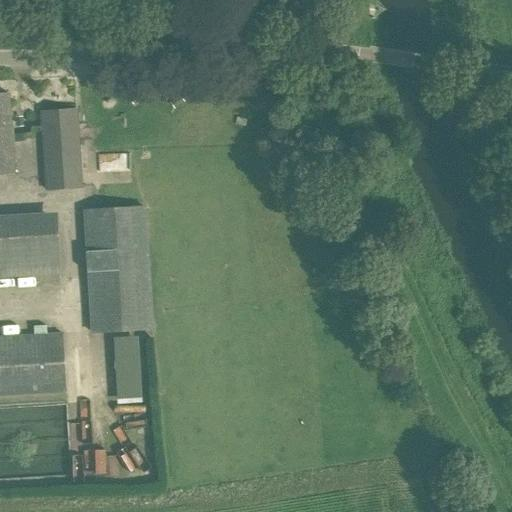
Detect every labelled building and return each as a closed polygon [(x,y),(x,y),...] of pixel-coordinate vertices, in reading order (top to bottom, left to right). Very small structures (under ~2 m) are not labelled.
[(0,175),(15,174),(9,93),(0,93),(0,175)] [(47,190),(82,187),(76,123),(41,126),(47,190)] [(118,166),(118,149),(89,149),(90,167),(118,166)] [(91,332),(151,328),(152,328),(144,206),(84,210),(91,332)] [(55,213),(0,216),(0,275),(58,273),(55,213)] [(33,333),(0,335),(0,396),(67,392),(62,332),(46,333),(45,324),(33,325),(33,333)]
